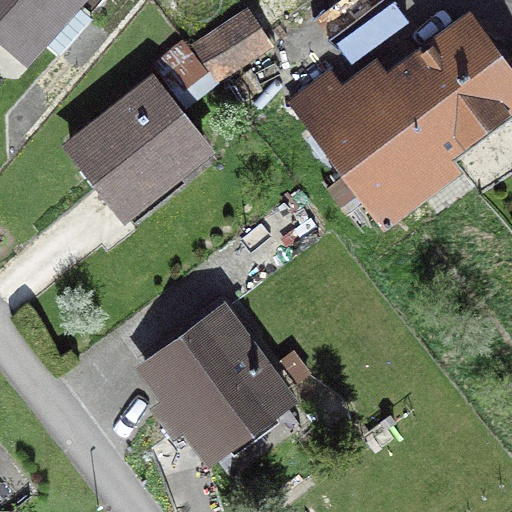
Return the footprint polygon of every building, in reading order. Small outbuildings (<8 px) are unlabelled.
[(0,0),(0,40),(24,63),(80,0),(0,0)] [(212,80),(262,46),(242,17),(192,51),(212,80)] [(354,109),(329,76),(288,106),(336,171),(320,183),(357,231),(372,219),(378,228),(380,227),(383,231),(422,201),(407,181),(511,102),(511,86),(507,80),(511,76),(511,65),(507,60),(497,67),(465,24),(354,109)] [(182,48),(152,71),(174,99),(204,76),(182,48)] [(151,86),(68,152),(118,216),(202,149),(151,86)] [(283,403),(217,313),(141,369),(208,459),(283,403)]
